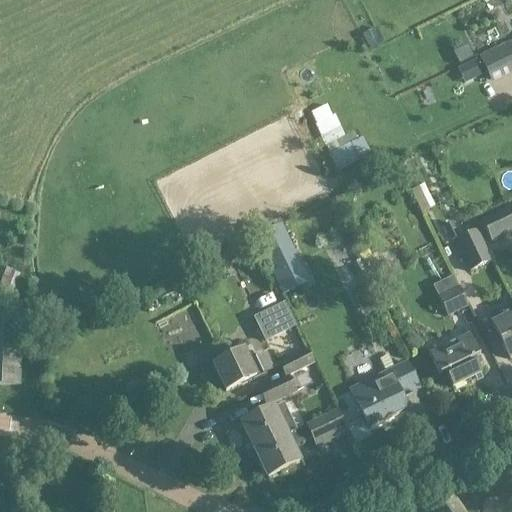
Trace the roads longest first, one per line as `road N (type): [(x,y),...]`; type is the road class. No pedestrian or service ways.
road 1 (tertiary): [(0,422),(63,437),(225,511)]
road 2 (tertiary): [(317,511),(511,451)]
